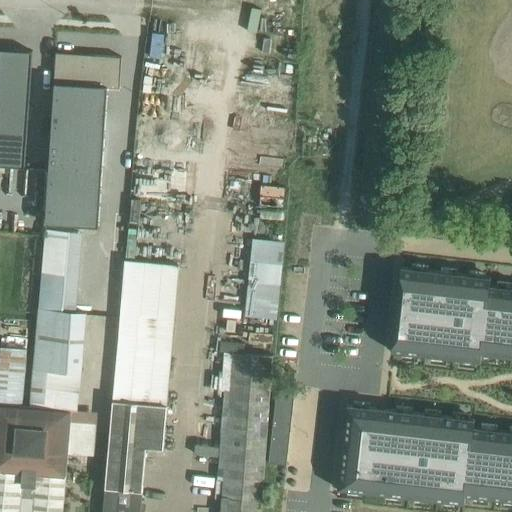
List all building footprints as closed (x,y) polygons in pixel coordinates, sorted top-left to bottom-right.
[(0,165),(24,167),(27,125),(32,51),(0,48),(0,165)] [(59,53),(44,223),(98,228),(110,87),(122,88),(125,59),(59,53)] [(83,231),(46,229),(30,405),(70,409),(78,410),(87,312),(75,311),(83,231)] [(126,259),(121,310),(102,511),(140,511),(147,448),(162,449),(180,265),(126,259)] [(347,404),(337,489),(464,503),(465,495),(511,500),(511,286),(489,284),(490,276),(401,266),(392,351),(481,361),(481,353),(511,356),(511,430),(473,426),(474,418),(347,404)] [(276,398),(268,462),(286,464),(293,400),(276,398)] [(30,405),(0,400),(0,511),(61,511),(70,409),(30,405)]
